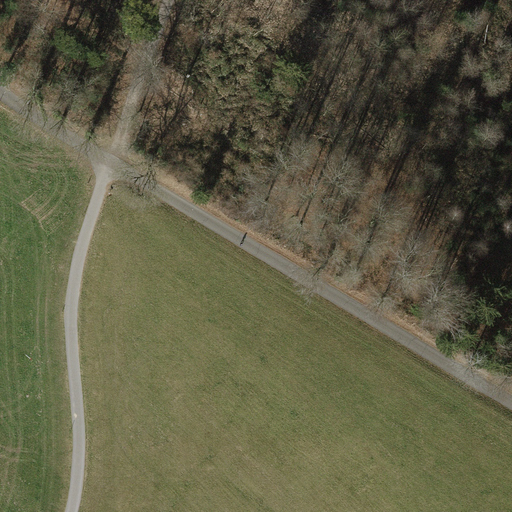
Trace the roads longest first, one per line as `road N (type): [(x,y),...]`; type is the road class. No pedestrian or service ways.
road 1 (unclassified): [(511,398),(0,90)]
road 2 (track): [(71,511),(79,451),(75,276),(168,0)]
